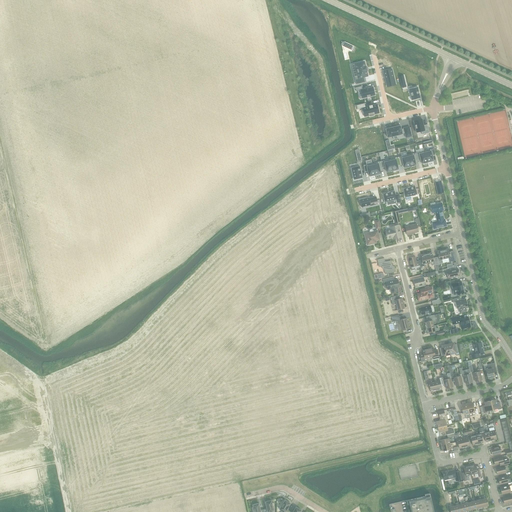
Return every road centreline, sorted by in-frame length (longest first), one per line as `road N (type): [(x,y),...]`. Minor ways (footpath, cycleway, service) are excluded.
road 1 (track): [(42,338),(0,145)]
road 2 (residential): [(498,511),(484,455),(441,462),(425,405)]
road 3 (tertiary): [(450,56),(325,0)]
road 4 (residential): [(511,356),(482,319),(462,232)]
road 5 (track): [(42,379),(69,511)]
